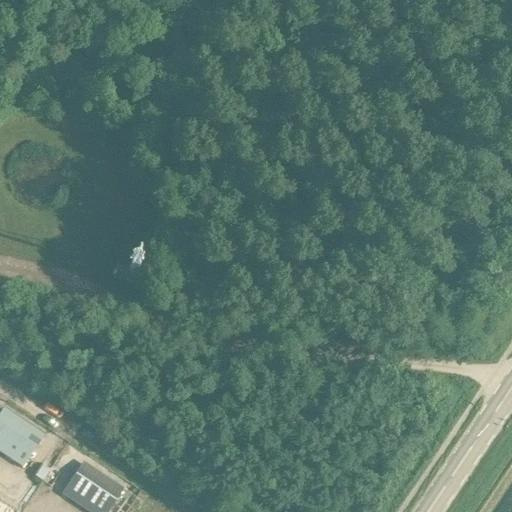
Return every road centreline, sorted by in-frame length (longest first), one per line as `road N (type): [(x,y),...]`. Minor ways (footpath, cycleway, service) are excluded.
road 1 (residential): [(508,381),(446,367),(218,347),(56,276),(0,267)]
road 2 (secondary): [(418,511),(508,381)]
road 3 (residential): [(0,389),(122,471)]
